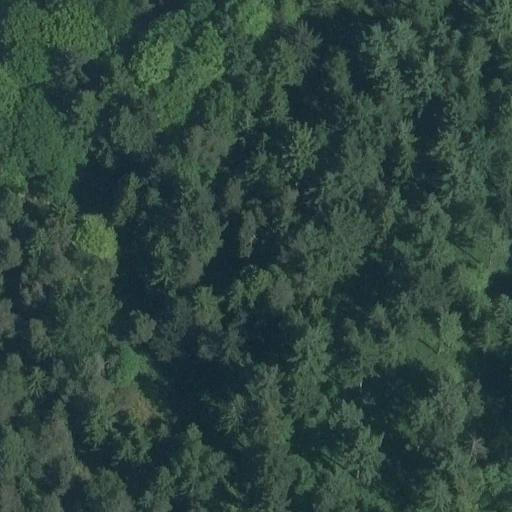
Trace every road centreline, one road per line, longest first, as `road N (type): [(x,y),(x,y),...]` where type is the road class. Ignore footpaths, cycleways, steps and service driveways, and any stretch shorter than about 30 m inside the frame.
road 1 (track): [(246,511),(0,69)]
road 2 (unknown): [(288,511),(264,338),(166,171)]
road 3 (track): [(166,171),(253,77),(301,0)]
road 4 (unknown): [(166,171),(35,0)]
